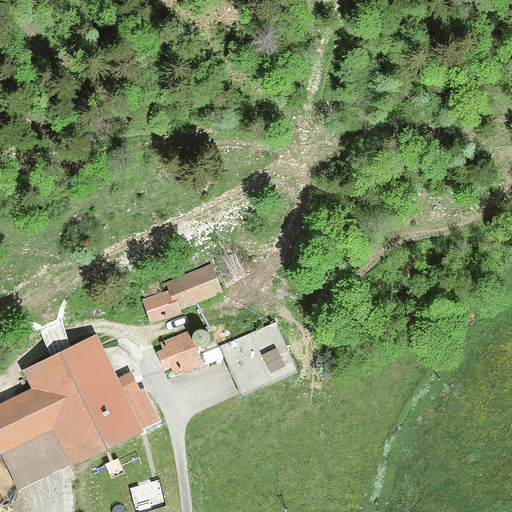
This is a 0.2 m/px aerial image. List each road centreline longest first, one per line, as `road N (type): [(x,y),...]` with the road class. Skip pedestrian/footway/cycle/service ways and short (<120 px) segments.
road 1 (track): [(173,424),(207,373),(209,345),(269,237),(264,187),(235,165),(196,163),(0,174)]
road 2 (unclassified): [(139,369),(173,424),(185,511)]
